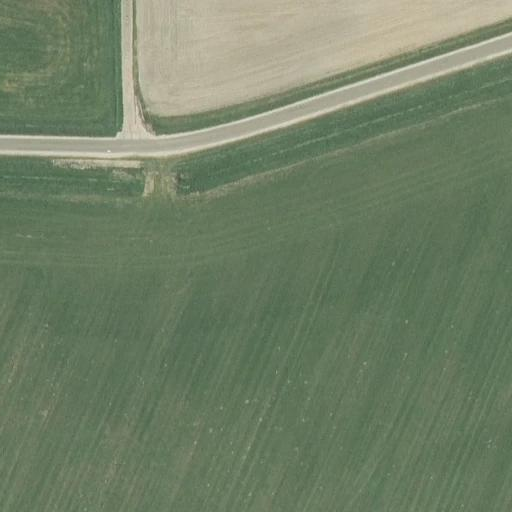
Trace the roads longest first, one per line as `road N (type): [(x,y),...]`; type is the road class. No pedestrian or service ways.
road 1 (unclassified): [(0,152),(149,162),(223,156),(511,62)]
road 2 (unknown): [(128,0),(135,161)]
